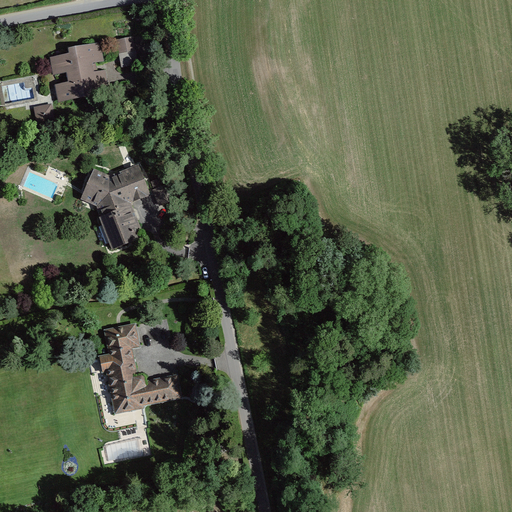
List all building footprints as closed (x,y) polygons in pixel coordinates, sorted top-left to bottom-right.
[(118,39),(124,66),(140,62),(136,36),(118,39)] [(100,42),(49,53),(61,105),(112,93),(100,42)] [(34,106),(38,125),(57,121),(53,102),(34,106)] [(137,169),(80,196),(109,258),(167,230),(137,169)] [(113,414),(182,401),(178,377),(139,385),(132,351),(141,349),(137,326),(105,331),(110,354),(102,356),(113,414)]
